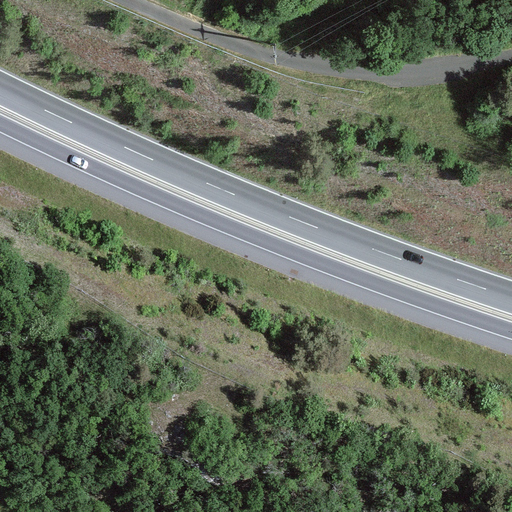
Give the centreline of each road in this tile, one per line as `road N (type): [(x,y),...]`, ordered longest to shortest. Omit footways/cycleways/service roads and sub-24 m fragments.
road 1 (trunk): [(511,298),(220,189),(0,88)]
road 2 (trunk): [(0,123),(209,218),(511,331)]
road 3 (track): [(125,0),(242,47),(325,65),(419,70),(511,54)]
